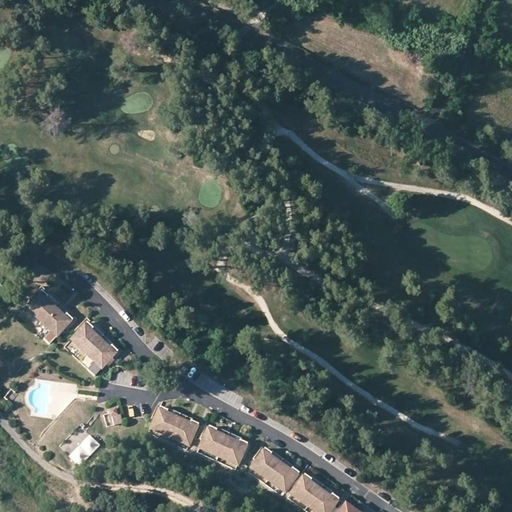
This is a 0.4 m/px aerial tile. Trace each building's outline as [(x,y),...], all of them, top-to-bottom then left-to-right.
[(41,322),(54,308),(45,299),(47,297),(42,292),(26,309),(41,322)] [(49,295),(47,297),(45,299),(54,308),(58,303),(49,295)] [(58,303),(54,308),(64,316),(66,314),(68,312),(58,303)] [(54,308),(41,322),(51,331),(57,337),(72,320),(66,314),(64,316),(54,308)] [(87,354),(100,339),(91,330),(93,328),(87,323),(71,340),(87,354)] [(94,327),(93,328),(91,330),(100,339),(104,335),(94,327)] [(57,337),(51,331),(44,339),(50,345),(57,337)] [(104,335),(100,339),(110,348),(112,345),(113,344),(104,335)] [(100,339),(87,354),(95,362),(88,369),(96,376),(107,363),(112,358),(118,351),(112,345),(110,348),(100,339)] [(3,398),(9,404),(17,395),(10,389),(3,398)] [(169,437),(177,418),(165,413),(167,410),(159,406),(149,428),(169,437)] [(167,408),(167,410),(165,413),(177,418),(180,413),(167,408)] [(180,413),(177,418),(188,423),(190,420),(190,418),(180,413)] [(121,424),(120,415),(112,417),(114,425),(121,424)] [(177,418),(169,437),(188,446),(198,424),(190,420),(188,423),(177,418)] [(219,457),(227,437),(215,432),(216,429),(209,426),(199,448),(219,457)] [(81,427),(75,434),(81,439),(87,433),(81,427)] [(217,428),(216,429),(215,432),(227,437),(229,433),(217,428)] [(229,433),(227,437),(238,442),(240,440),(240,438),(229,433)] [(69,457),(80,467),(100,445),(89,435),(69,457)] [(238,442),(227,437),(219,457),(237,465),(247,443),(240,440),(238,442)] [(268,479),(280,462),(269,455),(271,452),(265,447),(251,467),(268,479)] [(272,451),(271,452),(269,455),(280,462),(283,458),(272,451)] [(283,458),(280,462),(290,469),(292,467),(293,465),(283,458)] [(290,469),(280,462),(268,479),(286,491),(299,472),(292,467),(290,469)] [(308,506),(320,489),(309,481),(311,478),(304,474),(290,494),(308,506)] [(312,476),(311,478),(309,481),(320,489),(323,484),(312,476)] [(323,484),(320,489),(329,495),(331,493),(332,490),(323,484)] [(329,495),(320,489),(308,506),(316,511),(328,511),(338,498),(331,493),(329,495)] [(346,503),(339,511),(353,511),(350,510),(352,507),(346,503)]
